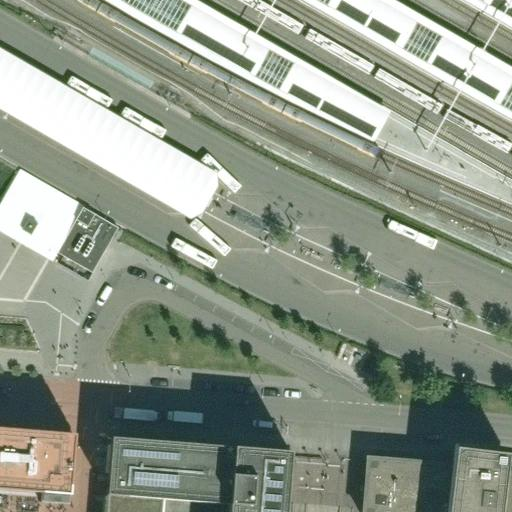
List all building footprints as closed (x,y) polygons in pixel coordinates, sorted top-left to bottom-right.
[(97,0),(117,12),(134,21),(199,58),(360,139),(372,144),(390,111),(361,95),(206,6),(196,0),(97,0)] [(511,66),(395,0),(298,0),(511,121),(511,66)] [(511,0),(463,0),(511,28),(511,0)] [(48,95),(50,97),(53,98),(55,98),(58,99),(61,98),(64,98),(66,97),(69,95),(71,93),(72,91),(81,76),(94,52),(61,33),(45,61),(33,82),(8,68),(0,82),(0,98),(7,103),(0,115),(0,161),(17,171),(22,174),(43,137),(44,134),(45,132),(45,129),(45,126),(44,123),(43,121),(42,119),(40,117),(37,115),(48,95)] [(216,174),(0,50),(0,111),(190,221),(202,214),(216,188),(216,174)] [(140,109),(132,125),(130,127),(130,130),(130,133),(130,136),(130,138),(132,141),(133,143),(135,145),(138,147),(140,148),(140,149),(129,168),(127,167),(126,166),(124,165),(120,164),(117,164),(114,165),(111,166),(109,167),(106,169),(105,172),(83,208),(118,228),(125,232),(128,234),(140,212),(154,187),(169,195),(179,178),(182,173),(184,169),(170,160),(181,141),(197,114),(162,94),(162,93),(153,88),(140,109)] [(58,253),(83,208),(72,202),(61,196),(41,185),(31,179),(22,174),(17,171),(0,202),(0,233),(53,263),(58,253)] [(58,253),(92,273),(118,228),(83,208),(58,253)] [(75,373),(62,374),(64,391),(77,389),(75,373)] [(0,490),(39,494),(40,490),(41,490),(40,503),(67,506),(70,474),(71,474),(74,439),(75,436),(0,429),(0,490)] [(285,511),(290,453),(111,438),(110,442),(104,511),(285,511)] [(511,511),(511,474),(505,473),(507,455),(453,449),(452,465),(453,465),(453,466),(451,466),(451,467),(395,461),(366,459),(362,511),(511,511)] [(299,453),(290,453),(285,511),(358,511),(363,459),(350,458),(299,453)]
